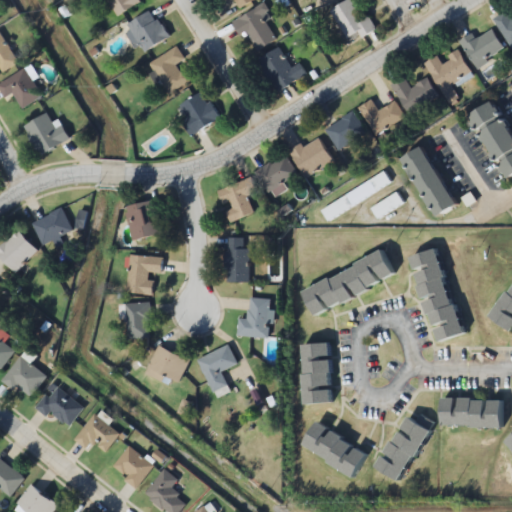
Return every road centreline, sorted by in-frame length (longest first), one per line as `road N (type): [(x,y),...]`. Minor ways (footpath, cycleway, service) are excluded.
road 1 (residential): [(466,0),(209,162),(154,176),(49,180),(0,202)]
road 2 (residential): [(181,0),(263,132)]
road 3 (residential): [(0,416),(118,511)]
road 4 (residential): [(180,172),(194,307)]
